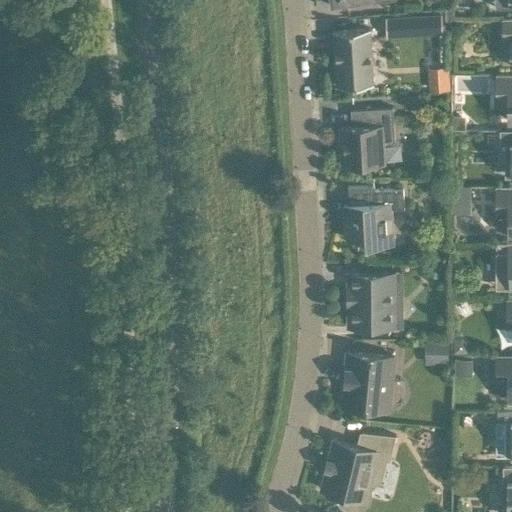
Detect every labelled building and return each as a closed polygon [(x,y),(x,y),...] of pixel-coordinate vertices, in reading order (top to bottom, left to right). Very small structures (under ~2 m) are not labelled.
[(422,32),(445,31),(444,12),(421,13),(422,32)] [(511,17),(502,18),(502,39),(511,38),(511,17)] [(370,28),(334,30),(337,86),(373,84),(370,28)] [(429,65),(431,87),(452,86),(450,64),(429,65)] [(511,73),(495,74),(495,88),(495,102),(507,102),(507,120),(511,119),(511,73)] [(392,143),(395,140),(393,107),(351,109),(352,125),(340,126),(342,166),(384,163),(383,143),(392,143)] [(511,170),(511,129),(499,130),(499,144),(511,144),(511,170)] [(454,209),(471,210),(472,184),(455,184),(454,209)] [(511,185),(495,186),(495,226),(501,232),(511,231),(511,185)] [(349,204),(344,204),(346,238),(365,237),(365,245),(393,244),(391,209),(404,208),(403,188),(348,190),(349,204)] [(511,241),(495,242),(496,261),(497,266),(500,270),(503,272),(507,273),(509,273),(509,288),(511,287),(511,241)] [(394,272),(349,272),(349,326),(394,326),(394,272)] [(394,356),(347,351),(345,367),(343,383),(344,383),(342,405),(389,409),(394,356)] [(511,353),(495,354),(495,379),(507,379),(507,400),(511,399),(511,353)] [(511,409),(498,410),(498,419),(498,420),(506,420),(506,456),(511,455),(511,409)] [(332,491),(337,500),(336,501),(337,502),(340,500),(341,502),(343,503),(344,505),(346,506),(348,507),(350,507),(353,508),(355,507),(357,507),(359,506),(361,505),(363,504),(364,502),(366,501),(367,499),(368,497),(368,495),(368,492),(368,490),(368,488),(367,486),(366,484),(378,477),(383,459),(390,461),(396,435),(362,431),(361,433),(362,433),(359,445),(333,439),(328,458),(327,457),(324,468),(325,469),(321,488),(332,491)] [(511,510),(511,465),(503,466),(503,481),(507,481),(507,510),(511,510)]
